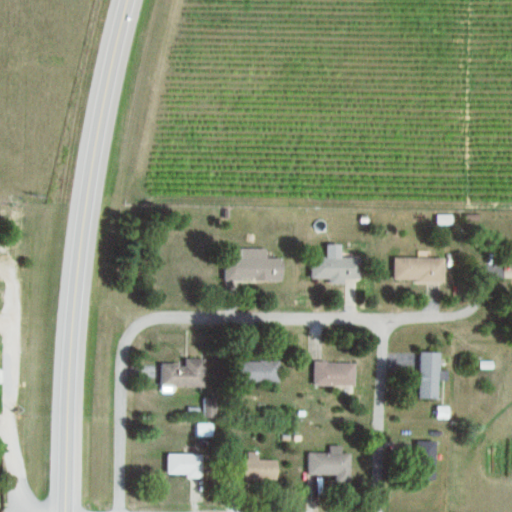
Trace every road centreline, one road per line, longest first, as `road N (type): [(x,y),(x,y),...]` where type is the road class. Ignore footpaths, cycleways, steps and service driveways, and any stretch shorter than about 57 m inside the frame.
road 1 (primary): [(63,511),(72,284),(126,0)]
road 2 (residential): [(205,321),(151,320),(121,346),(118,511)]
road 3 (residential): [(378,511),(378,324)]
road 4 (residential): [(378,324),(205,321)]
